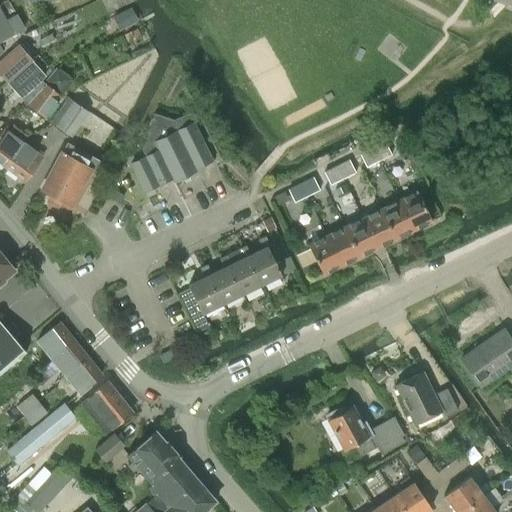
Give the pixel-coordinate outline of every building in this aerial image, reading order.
[(118,30),(137,21),(130,7),(111,17),(118,30)] [(6,20),(0,23),(0,53),(3,52),(0,47),(0,42),(14,34),(6,20)] [(17,44),(0,58),(0,76),(6,83),(31,59),(17,44)] [(31,59),(6,83),(20,99),(21,98),(22,99),(27,104),(44,83),(40,80),(45,75),(31,59)] [(27,104),(26,107),(43,120),(61,96),(45,84),(44,83),(27,104)] [(68,98),(50,124),(72,139),(90,113),(68,98)] [(212,160),(194,122),(187,125),(153,113),(140,148),(144,156),(130,163),(143,191),(171,178),(173,181),(195,171),(195,169),(212,160)] [(0,164),(4,167),(22,142),(26,136),(12,126),(9,132),(3,128),(0,132),(0,164)] [(378,161),(383,158),(391,155),(384,141),(371,148),(378,161)] [(4,167),(24,181),(42,156),(22,142),(4,167)] [(66,143),(41,190),(49,194),(45,202),(55,207),(59,199),(69,205),(89,169),(96,173),(102,162),(66,143)] [(359,154),(365,167),(378,161),(371,148),(359,154)] [(342,179),(345,177),(355,172),(348,159),(335,166),(342,179)] [(322,172),(329,185),(342,179),(335,166),(322,172)] [(301,183),(307,196),(319,190),(312,177),(301,183)] [(293,203),(307,196),(301,183),(287,190),(293,203)] [(413,230),(417,228),(431,221),(416,190),(398,199),(413,230)] [(274,207),(289,201),(284,191),(270,198),(274,207)] [(395,239),(413,230),(398,199),(380,208),(395,239)] [(377,248),(395,239),(380,208),(362,217),(377,248)] [(359,257),(377,248),(362,217),(344,226),(359,257)] [(326,234),(341,265),(359,257),(344,226),(326,234)] [(322,274),(341,265),(326,234),(307,244),(322,274)] [(249,254),(247,255),(262,284),(281,275),(267,246),(269,245),(265,236),(257,239),(261,248),(249,254)] [(230,263),(228,264),(242,293),(260,285),(262,284),(247,255),(249,254),(245,245),(242,247),(238,249),(242,257),(230,263)] [(0,282),(14,272),(0,255),(0,282)] [(210,273),(209,273),(223,303),(241,294),(242,293),(228,264),(230,263),(226,255),(223,256),(218,258),(222,267),(210,273)] [(189,288),(178,294),(197,333),(208,327),(201,313),(223,303),(209,273),(210,273),(206,264),(199,268),(203,276),(187,284),(189,288)] [(0,373),(25,353),(24,351),(0,322),(0,373)] [(50,357),(72,339),(59,322),(36,341),(50,357)] [(478,386),(511,363),(511,340),(503,328),(459,359),(478,386)] [(86,355),(73,340),(72,339),(50,357),(63,374),(86,355)] [(101,374),(87,357),(86,355),(63,374),(78,393),(101,374)] [(383,369),(379,365),(370,371),(376,380),(382,377),(383,369)] [(413,424),(440,411),(443,416),(456,410),(446,389),(433,395),(422,372),(394,385),(413,424)] [(107,381),(79,403),(105,434),(132,411),(107,381)] [(23,416),(39,403),(31,394),(16,406),(23,416)] [(23,416),(31,425),(47,412),(39,403),(23,416)] [(18,440),(6,450),(7,450),(17,463),(29,453),(73,417),(68,411),(63,404),(18,440)] [(344,406),(326,415),(327,418),(343,450),(354,444),(360,455),(373,448),(373,447),(376,445),(381,453),(402,441),(390,418),(369,430),(364,420),(360,422),(351,405),(345,409),(344,406)] [(155,430),(126,456),(131,462),(127,465),(132,472),(137,469),(148,481),(177,456),(155,430)] [(105,461),(123,445),(113,433),(95,449),(105,461)] [(424,456),(414,464),(434,490),(474,459),(467,449),(436,472),(424,456)] [(91,511),(86,506),(79,511),(202,511),(214,502),(216,501),(177,456),(148,481),(151,485),(146,489),(152,496),(144,503),(145,504),(135,511),(115,511),(115,510),(112,511),(106,511),(105,511),(104,511),(91,511)] [(56,467),(40,485),(52,496),(73,474),(56,467)] [(459,511),(482,495),(468,476),(443,495),(455,511),(459,511)] [(411,483),(394,495),(405,511),(424,511),(431,508),(413,482),(411,483)] [(405,511),(394,495),(375,508),(377,511),(405,511)] [(459,511),(494,511),(482,495),(459,511)]
